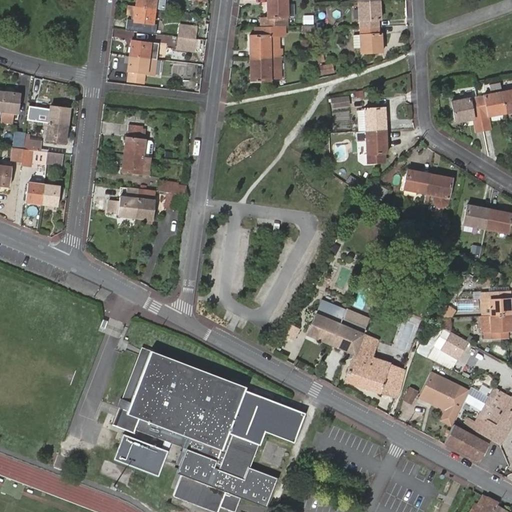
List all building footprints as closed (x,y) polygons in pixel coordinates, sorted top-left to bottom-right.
[(136,0),(135,6),(155,8),(155,0),(136,0)] [(165,0),(155,0),(155,8),(164,9),(165,0)] [(288,26),(287,0),(266,0),(267,17),(262,17),(262,26),(283,26),(288,26)] [(380,18),(379,1),(358,2),(359,28),(377,27),(377,19),(380,18)] [(155,8),(135,6),(129,5),(128,15),(135,16),(135,20),(127,19),(126,30),(156,34),(157,25),(153,24),(155,8)] [(303,15),(303,24),(313,24),(312,15),(303,15)] [(179,23),(177,36),(195,39),(197,26),(179,23)] [(250,59),(279,58),(279,48),(279,35),(283,35),(283,26),(262,26),(255,26),(255,35),(249,35),(250,59)] [(377,27),(359,28),(360,35),(361,47),(361,53),(382,52),(381,33),(378,34),(377,27)] [(195,39),(177,36),(176,49),(193,52),(194,49),(195,39)] [(201,48),(202,39),(195,39),(194,49),(199,50),(199,48),(201,48)] [(148,58),(156,59),(158,43),(131,40),(129,55),(148,58)] [(148,58),(129,55),(127,72),(130,72),(129,79),(142,82),(143,74),(146,74),(148,58)] [(279,58),(250,59),(251,82),(270,81),(270,78),(280,78),(279,58)] [(316,62),(317,74),(333,72),(331,64),(320,66),(320,62),(316,62)] [(501,92),(499,83),(489,85),(491,94),(476,97),(480,115),(487,114),(487,116),(505,112),(501,92)] [(511,90),(501,92),(505,112),(511,111),(511,90)] [(21,94),(5,92),(2,111),(1,122),(11,123),(12,112),(18,112),(21,94)] [(349,96),(331,98),(332,107),(350,106),(349,96)] [(480,115),(476,97),(451,102),(455,121),(474,118),(474,116),(480,115)] [(48,123),(67,125),(69,107),(50,104),(48,123)] [(39,107),(29,105),(28,120),(37,122),(39,107)] [(365,131),(386,129),(385,108),(364,109),(365,131)] [(65,143),(67,125),(48,123),(45,141),(65,143)] [(145,141),(145,139),(140,138),(141,128),(128,126),(127,136),(126,136),(122,173),(140,175),(145,141)] [(387,153),(386,129),(365,131),(357,131),(357,141),(366,141),(367,162),(385,162),(385,153),(387,153)] [(16,132),(14,148),(24,149),(26,134),(26,133),(16,132)] [(26,134),(24,149),(39,151),(40,141),(29,139),(30,135),(26,134)] [(145,141),(140,175),(148,176),(150,157),(151,157),(153,143),(152,142),(145,141)] [(14,148),(13,148),(12,159),(22,161),(24,149),(14,148)] [(24,149),(22,161),(22,164),(30,165),(31,162),(46,163),(46,162),(48,152),(39,151),(24,149)] [(61,164),(62,154),(48,152),(46,162),(61,164)] [(11,167),(0,165),(0,184),(9,185),(11,167)] [(405,189),(426,194),(430,174),(409,170),(405,189)] [(430,174),(426,194),(435,196),(434,199),(434,201),(435,202),(435,204),(437,205),(439,206),(440,206),(442,206),(444,206),(445,205),(446,204),(447,203),(448,201),(449,200),(452,178),(430,174)] [(177,193),(185,194),(187,185),(178,183),(178,182),(160,180),(158,191),(168,192),(177,193)] [(388,190),(376,182),(370,192),(383,199),(388,190)] [(41,203),(43,184),(28,183),(25,201),(41,203)] [(59,187),(43,184),(41,203),(57,205),(59,187)] [(135,218),(137,198),(136,198),(137,188),(127,187),(126,197),(119,196),(119,200),(109,199),(107,213),(117,214),(117,215),(135,218)] [(155,192),(138,190),(137,198),(135,218),(152,220),(155,201),(154,201),(155,192)] [(177,193),(168,192),(165,207),(175,208),(177,193)] [(463,224),(486,228),(490,209),(467,204),(463,224)] [(490,209),(486,228),(508,233),(511,213),(490,209)] [(480,247),(473,245),(471,252),(479,254),(480,247)] [(482,301),(483,315),(510,314),(510,298),(506,298),(505,292),(490,292),(490,298),(489,298),(489,300),(482,301)] [(490,298),(490,292),(482,293),(482,301),(489,300),(489,298),(490,298)] [(307,334),(332,344),(339,323),(347,309),(320,298),(314,313),(307,334)] [(447,306),(441,316),(449,316),(451,315),(454,310),(447,306)] [(356,353),(363,333),(370,319),(347,309),(339,323),(332,344),(349,351),(355,353),(356,353)] [(510,314),(483,315),(484,338),(509,337),(509,331),(511,331),(510,314)] [(441,316),(436,323),(446,329),(450,323),(449,316),(441,316)] [(468,341),(451,332),(442,350),(458,358),(468,341)] [(373,356),(379,339),(363,333),(356,353),(355,353),(344,379),(396,398),(397,397),(405,368),(373,356)] [(131,402),(150,354),(141,351),(122,399),(131,402)] [(273,433),(283,404),(150,354),(131,402),(122,399),(121,398),(118,407),(120,407),(113,425),(134,433),(135,430),(187,449),(177,473),(182,475),(174,496),(216,511),(218,511),(220,507),(232,511),(233,511),(239,497),(251,501),(261,471),(249,466),(257,443),(261,444),(266,431),(273,433)] [(435,399),(433,402),(447,410),(459,386),(432,373),(422,392),(435,399)] [(487,394),(489,388),(481,385),(478,391),(487,394)] [(450,425),(467,390),(459,386),(447,410),(442,420),(450,425)] [(417,391),(410,388),(404,399),(411,403),(417,391)] [(486,420),(496,404),(493,401),(469,389),(461,407),(478,416),(486,420)] [(475,421),(472,428),(500,443),(511,421),(511,396),(499,389),(493,401),(496,404),(486,420),(478,416),(475,421)] [(420,396),(433,402),(435,399),(422,392),(420,396)] [(304,412),(283,404),(273,433),(294,440),(304,412)] [(464,424),(472,428),(475,421),(468,417),(464,424)] [(445,443),(477,460),(480,460),(488,443),(454,423),(452,427),(445,443)] [(167,451),(123,434),(113,459),(157,476),(167,451)] [(266,506),(277,477),(261,471),(251,501),(266,506)] [(499,501),(488,496),(487,498),(482,495),(479,501),(484,504),(482,507),(479,511),(492,511),(497,504),(499,501)]
